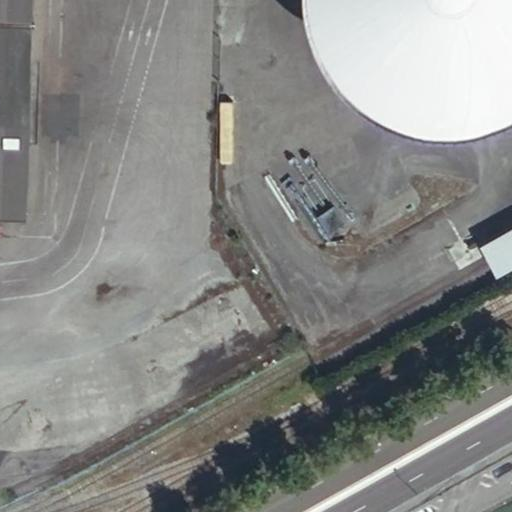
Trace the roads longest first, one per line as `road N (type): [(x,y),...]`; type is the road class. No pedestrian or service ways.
road 1 (secondary): [(511,371),(260,511)]
road 2 (secondary): [(359,511),(511,427)]
